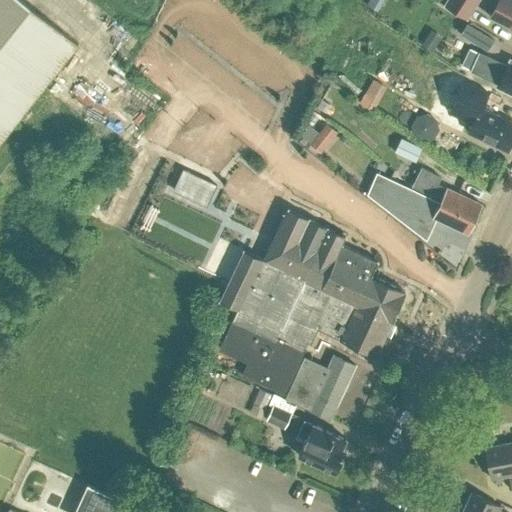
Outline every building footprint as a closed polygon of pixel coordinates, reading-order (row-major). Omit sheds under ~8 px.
[(0,0),(0,140),(78,42),(25,0),(0,0)] [(378,11),(383,0),(368,0),(366,5),(378,11)] [(445,0),(443,3),(467,18),(478,0),(445,0)] [(511,0),(498,0),(490,16),(511,27),(511,0)] [(494,39),(466,22),(460,33),(487,50),(494,39)] [(432,51),(442,36),(431,29),(421,45),(432,51)] [(511,94),(511,59),(510,59),(507,66),(479,52),(471,70),(498,83),(497,87),(511,94)] [(354,78),(362,65),(352,59),(344,72),(354,78)] [(454,86),(460,75),(449,69),(443,80),(454,86)] [(373,109),(386,86),(373,78),(359,102),(373,109)] [(330,82),(316,108),(324,112),(338,87),(330,82)] [(511,142),(511,121),(459,97),(458,96),(451,110),(474,121),(469,131),(480,136),(481,141),(487,144),(490,142),(508,151),(511,142)] [(437,126),(435,116),(426,111),(416,114),(411,123),(413,133),(422,138),(432,135),(437,126)] [(313,126),(305,135),(323,150),(339,131),(330,123),(322,133),(313,126)] [(481,204),(448,188),(448,187),(438,183),(441,175),(421,166),(412,186),(432,195),(430,198),(474,219),(481,204)] [(184,193),(193,173),(183,168),(173,189),(184,193)] [(401,185),(389,211),(425,239),(435,218),(468,233),(474,219),(430,198),(401,185)] [(377,260),(341,242),(345,235),(289,207),(265,259),(245,249),(222,299),(240,307),(222,348),(249,361),(243,373),(284,393),(310,340),(314,342),(318,335),(314,333),(318,325),(338,336),(374,354),(405,290),(370,273),(377,260)] [(285,397),(330,418),(354,364),(334,355),(329,367),(304,356),(285,397)] [(272,404),(266,419),(306,438),(298,454),(336,471),(346,449),(343,447),(347,439),(313,423),(272,404)] [(508,473),(511,489),(511,488),(511,447),(511,442),(484,448),(490,477),(508,473)] [(129,511),(133,504),(94,486),(81,511),(129,511)] [(472,492),(462,511),(495,511),(499,505),(472,492)]
